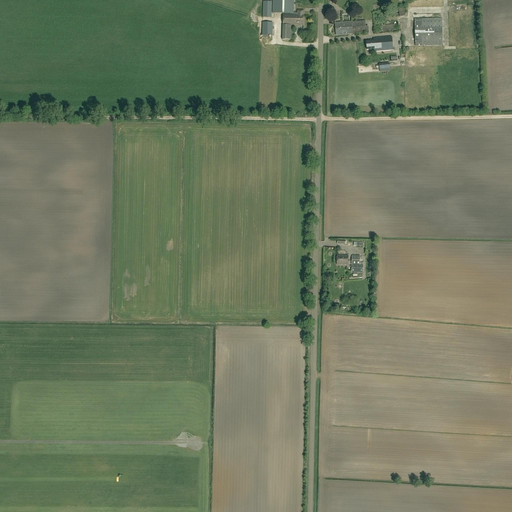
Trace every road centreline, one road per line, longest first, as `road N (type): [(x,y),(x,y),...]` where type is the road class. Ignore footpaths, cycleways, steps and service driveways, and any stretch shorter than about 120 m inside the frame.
road 1 (unclassified): [(309,511),(320,0)]
road 2 (track): [(318,117),(0,116)]
